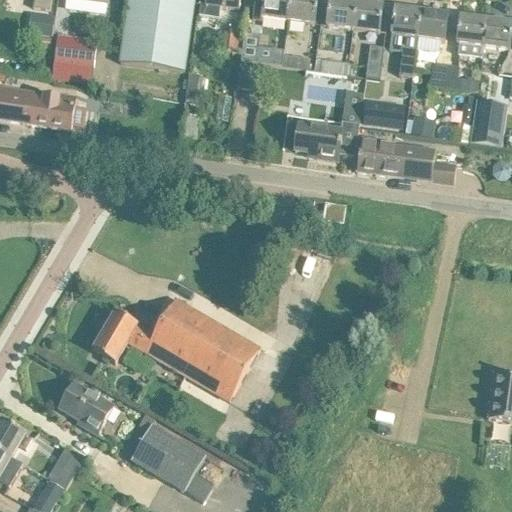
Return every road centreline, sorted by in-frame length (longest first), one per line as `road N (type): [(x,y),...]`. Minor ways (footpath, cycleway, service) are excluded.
road 1 (tertiary): [(269,178),(0,140)]
road 2 (tertiary): [(511,212),(269,178)]
road 3 (residential): [(0,371),(94,195)]
road 4 (residential): [(94,195),(257,191),(269,178)]
